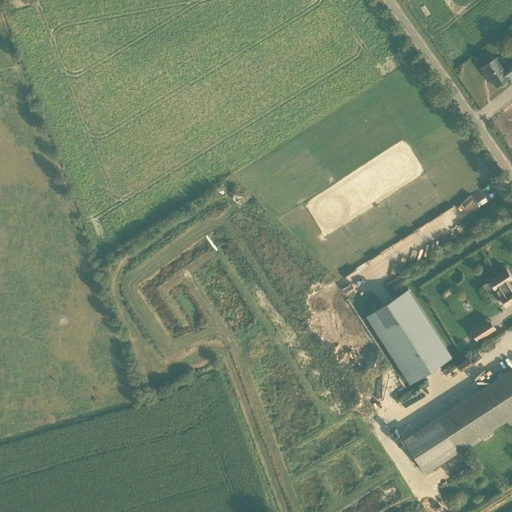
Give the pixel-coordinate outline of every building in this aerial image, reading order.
[(496,58),(481,68),(490,82),(492,80),(496,87),(509,77),(511,74),(511,62),(503,68),(496,58)] [(506,307),(510,304),(511,302),(511,280),(511,279),(511,276),(507,269),(489,280),(506,307)] [(410,384),(452,357),(408,289),(366,316),(410,384)] [(480,327),(472,332),(477,341),(485,335),(480,327)] [(511,369),(437,417),(404,438),(425,473),(459,451),(511,416),(511,369)]
